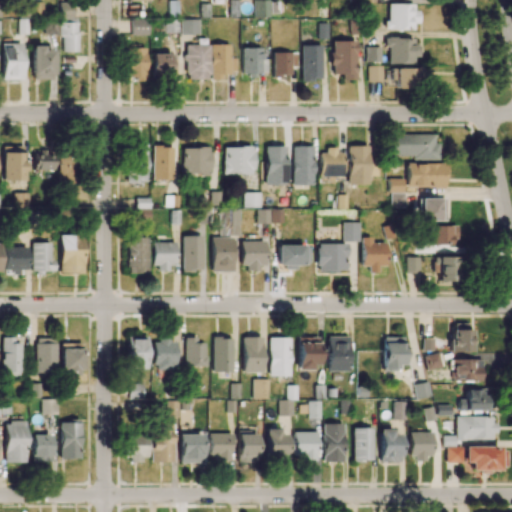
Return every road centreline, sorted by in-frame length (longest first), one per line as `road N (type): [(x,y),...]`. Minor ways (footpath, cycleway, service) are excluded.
road 1 (residential): [(104,511),(105,0)]
road 2 (residential): [(511,114),(0,115)]
road 3 (residential): [(511,496),(0,496)]
road 4 (residential): [(511,305),(0,305)]
road 5 (residential): [(467,0),(511,254)]
